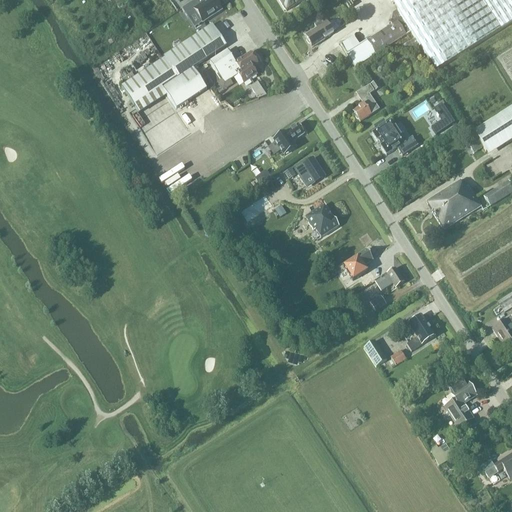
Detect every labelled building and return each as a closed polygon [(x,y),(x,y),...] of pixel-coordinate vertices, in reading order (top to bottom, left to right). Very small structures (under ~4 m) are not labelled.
[(177,0),(176,0),(173,2),(176,10),(181,8),(177,0)] [(219,6),(214,0),(210,0),(201,6),(197,0),(183,10),(188,18),(195,13),(203,24),(222,12),(219,6)] [(278,0),(287,13),(306,0),(278,0)] [(352,12),(364,6),(361,0),(352,0),(347,3),(352,12)] [(511,0),(399,0),(394,4),(393,4),(397,11),(411,33),(415,39),(418,45),(435,72),(511,23),(511,0)] [(179,21),(186,15),(183,11),(176,17),(179,21)] [(392,26),(387,29),(367,42),(366,41),(359,46),(353,37),(340,45),(355,69),(406,37),(411,33),(397,11),(393,14),(391,24),(392,26)] [(316,30),(305,37),(306,39),(306,41),(308,44),(309,44),(312,48),(324,41),(324,40),(333,34),(332,32),(327,25),(326,23),(324,25),(321,21),(314,26),(316,30)] [(211,26),(193,38),(162,58),(163,59),(123,85),(121,87),(138,113),(165,95),(161,90),(192,70),(207,60),(226,47),(216,33),(211,26)] [(415,39),(402,47),(406,53),(418,45),(415,39)] [(237,76),(243,84),(256,76),(252,69),(250,67),(256,63),(250,54),(235,64),(227,51),(210,63),(221,81),(224,85),(230,81),(237,76)] [(125,54),(119,57),(123,64),(129,61),(125,54)] [(127,79),(132,76),(127,67),(121,70),(127,79)] [(206,90),(192,70),(161,90),(165,95),(175,110),(206,90)] [(370,96),(374,93),(380,88),(376,82),(369,86),(370,87),(356,95),(364,106),(354,112),(361,124),(380,111),(370,96)] [(266,97),(257,83),(250,88),(258,100),(266,97)] [(246,96),(249,103),(256,100),(253,94),(246,96)] [(442,105),(440,106),(440,107),(435,110),(437,115),(436,115),(438,118),(439,118),(442,121),(431,128),(436,136),(454,124),(442,105)] [(511,108),(500,116),(473,133),(476,138),(483,148),(488,157),(511,141),(511,108)] [(254,121),(240,130),(247,141),(261,132),(254,121)] [(405,146),(391,124),(372,136),(386,158),(397,151),(402,159),(417,149),(412,141),(405,146)] [(274,155),(280,151),(284,157),(296,149),(292,144),(304,136),(298,126),(274,142),(268,146),(274,155)] [(425,145),(433,140),(429,134),(421,139),(425,145)] [(476,138),(471,141),(478,151),(483,148),(476,138)] [(163,153),(149,160),(152,165),(166,158),(163,153)] [(302,167),(314,185),(325,179),(313,160),(302,167)] [(159,162),(152,167),(155,171),(162,166),(159,162)] [(288,180),(295,176),(291,169),(284,174),(288,180)] [(267,181),(270,178),(266,172),(262,175),(267,181)] [(480,209),(467,189),(466,190),(460,181),(426,203),(432,212),(431,212),(443,232),(480,209)] [(490,208),(511,193),(511,189),(508,183),(484,198),(490,208)] [(265,196),(240,213),(247,223),(271,206),(265,196)] [(286,215),(281,207),(275,211),(280,218),(286,215)] [(331,220),(323,207),(305,219),(313,233),(315,232),(320,240),(338,228),(332,220),(331,220)] [(344,267),(353,282),(367,273),(364,267),(373,261),(367,251),(349,262),(350,263),(344,267)] [(337,276),(331,267),(323,272),(328,281),(337,276)] [(404,284),(396,272),(376,285),(381,293),(393,286),(395,289),(404,284)] [(416,279),(409,283),(413,289),(419,285),(416,279)] [(375,313),(385,306),(381,299),(370,306),(375,313)] [(509,311),(503,300),(498,304),(504,314),(509,311)] [(412,354),(436,338),(421,316),(408,325),(417,339),(406,345),(412,354)] [(505,350),(511,345),(511,321),(510,319),(493,331),(505,350)] [(363,350),(375,369),(387,361),(375,342),(363,350)] [(396,367),(406,361),(400,353),(390,359),(396,367)] [(459,429),(472,420),(463,405),(476,397),(468,384),(465,386),(460,378),(447,387),(455,401),(445,408),(459,429)] [(453,460),(445,446),(438,450),(436,446),(429,451),(439,468),(453,460)] [(488,480),(503,471),(509,481),(511,479),(511,456),(494,467),(490,462),(481,468),(488,480)]
